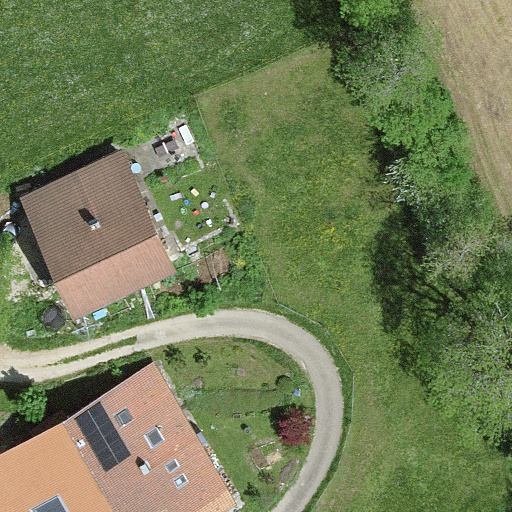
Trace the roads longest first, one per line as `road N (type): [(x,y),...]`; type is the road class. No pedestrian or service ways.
road 1 (unclassified): [(0,354),(48,367),(215,322),(306,347),(335,405),(304,490),(284,511)]
road 2 (trunk): [(0,246),(418,0)]
